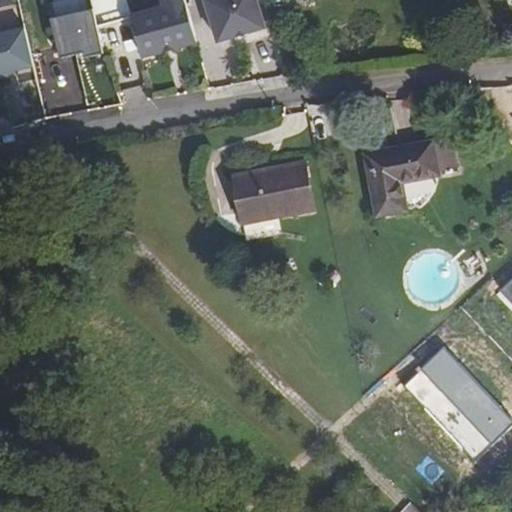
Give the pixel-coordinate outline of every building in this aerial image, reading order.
[(50,0),(53,16),(89,12),(87,0),(50,0)] [(163,0),(164,9),(135,13),(141,57),(202,49),(195,0),(163,0)] [(271,33),(265,0),(211,0),(219,42),(271,33)] [(303,10),(302,0),(287,0),(289,11),(303,10)] [(60,62),(106,52),(97,10),(51,20),(60,62)] [(0,79),(40,71),(31,28),(0,33),(0,79)] [(433,144),(369,157),(380,215),(408,210),(403,183),(439,175),(433,144)] [(236,177),(242,204),(258,221),(280,216),(316,209),(307,163),(236,177)] [(258,221),(242,204),(246,223),(247,223),(258,221)]
